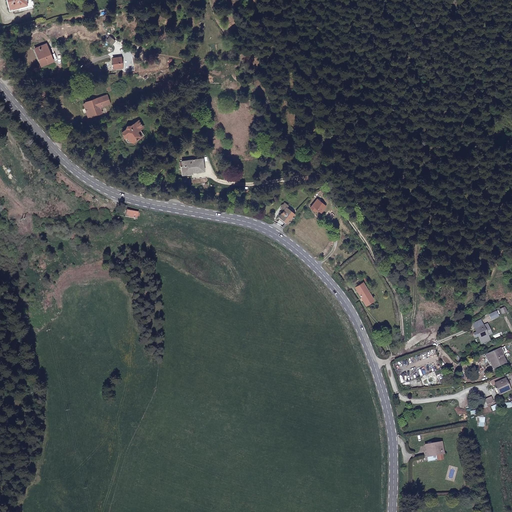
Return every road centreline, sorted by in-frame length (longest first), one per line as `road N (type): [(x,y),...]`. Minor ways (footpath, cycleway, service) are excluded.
road 1 (primary): [(0,86),(64,160),(95,183),(152,204),(258,225),(317,266),(351,307),(375,365),(394,443),(392,511)]
road 2 (track): [(375,365),(399,354),(398,305),(348,219),(312,169),(292,157),(207,0)]
road 3 (track): [(399,354),(463,309),(511,236)]
